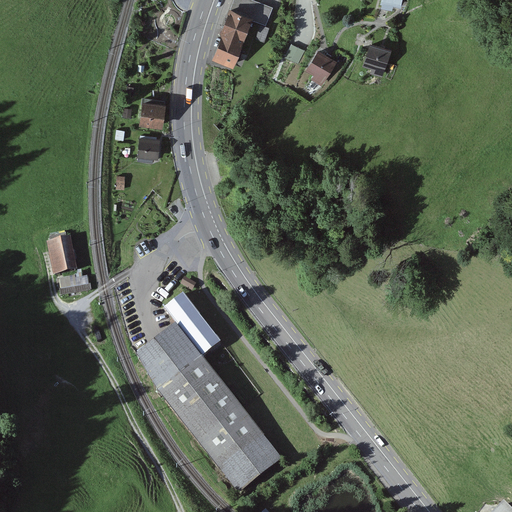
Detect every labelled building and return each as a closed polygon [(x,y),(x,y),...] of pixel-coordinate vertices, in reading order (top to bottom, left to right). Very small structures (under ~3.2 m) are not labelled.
[(251,0),(233,0),(230,10),(253,21),(266,26),(273,8),(251,0)] [(402,0),(382,0),(381,5),(382,5),(381,9),(392,12),(393,7),(400,8),(402,0)] [(220,34),(223,35),(243,43),(253,21),(230,10),(220,34)] [(271,29),(262,25),(256,40),(266,43),(271,29)] [(243,43),(223,35),(213,60),(233,68),(243,43)] [(305,51),(291,44),(284,58),(298,65),(305,51)] [(391,52),(370,45),(363,67),(372,70),(371,74),(383,78),(391,52)] [(337,63),(318,51),(306,71),(314,76),(311,80),(322,87),(337,63)] [(164,107),(143,105),(140,127),(161,130),(164,107)] [(123,109),(122,117),(131,118),(132,110),(123,109)] [(117,130),(115,140),(123,141),(124,131),(117,130)] [(161,140),(139,138),(136,162),(152,164),(153,160),(159,161),(161,140)] [(117,177),(116,190),(124,190),(125,177),(117,177)] [(75,239),(49,244),(55,277),(82,271),(75,239)] [(185,276),(181,284),(192,290),(196,283),(185,276)] [(88,278),(62,281),(64,295),(90,292),(88,278)] [(190,297),(173,310),(184,326),(145,355),(164,388),(243,494),(288,460),(210,355),(225,344),(190,297)] [(511,511),(511,504),(506,498),(491,511),(511,511)]
